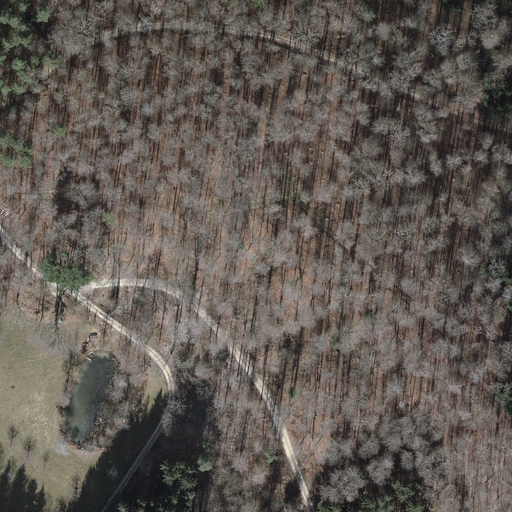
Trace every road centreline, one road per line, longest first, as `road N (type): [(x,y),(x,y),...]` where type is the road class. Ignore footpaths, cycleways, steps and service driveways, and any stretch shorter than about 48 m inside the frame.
road 1 (track): [(0,104),(87,42),(159,24),(252,31),(363,72)]
road 2 (track): [(54,283),(155,280),(190,300),(259,386),(311,511)]
road 3 (track): [(0,230),(27,262),(168,373),(172,399),(164,422),(108,511)]
road 4 (track): [(511,128),(363,72)]
